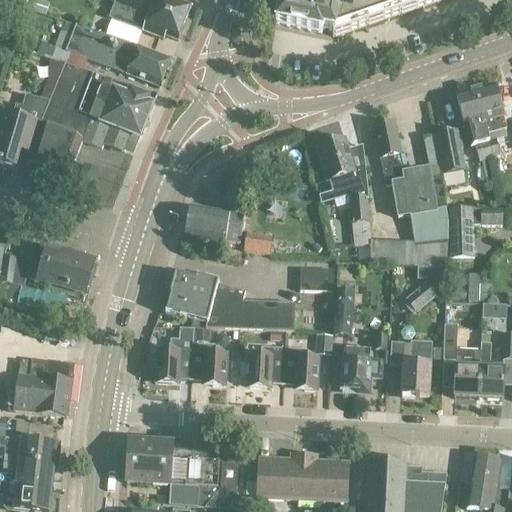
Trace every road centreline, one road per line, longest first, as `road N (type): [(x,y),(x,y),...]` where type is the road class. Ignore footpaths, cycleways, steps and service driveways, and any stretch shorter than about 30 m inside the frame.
road 1 (residential): [(97,412),(511,438)]
road 2 (secondary): [(256,112),(372,89),(511,41)]
road 3 (secondary): [(97,412),(141,236)]
road 4 (secondary): [(217,62),(167,149),(156,199)]
road 5 (residential): [(141,236),(0,213)]
road 6 (secondary): [(156,199),(206,133),(256,112)]
